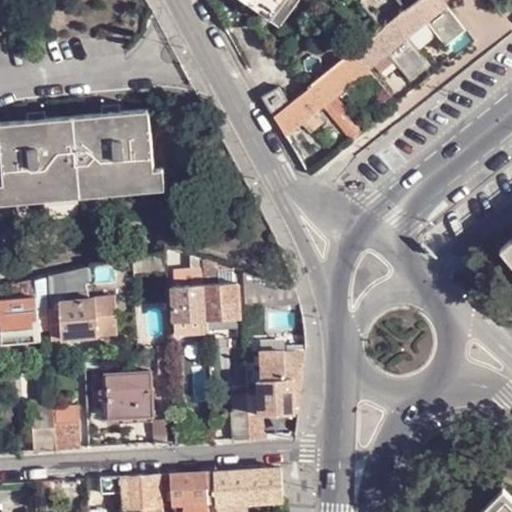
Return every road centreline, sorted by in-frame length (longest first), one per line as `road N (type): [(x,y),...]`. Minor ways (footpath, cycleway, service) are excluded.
road 1 (residential): [(0,469),(345,450)]
road 2 (residential): [(281,180),(183,0)]
road 3 (residential): [(281,180),(339,331)]
road 4 (tertiary): [(441,308),(412,290),(377,294),(352,318),(348,352)]
road 5 (tertiary): [(354,511),(414,393)]
road 6 (tertiary): [(412,194),(511,112)]
